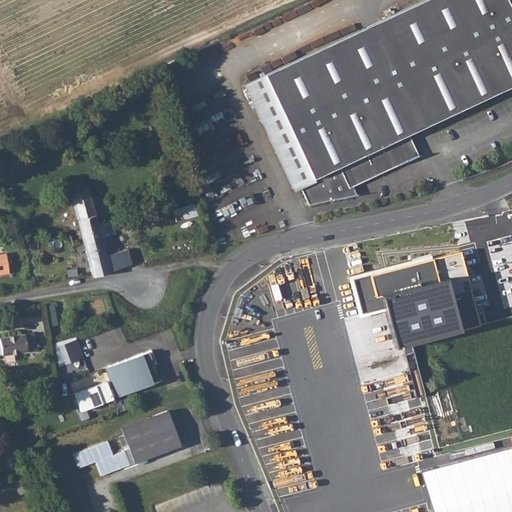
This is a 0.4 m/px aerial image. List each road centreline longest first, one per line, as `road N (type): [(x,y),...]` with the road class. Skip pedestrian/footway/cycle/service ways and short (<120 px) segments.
road 1 (residential): [(511,182),(453,205),(254,252),(226,275),(206,355),(261,511)]
road 2 (unknown): [(353,511),(367,470),(344,339),(352,291),(374,257),(467,236)]
road 3 (track): [(287,0),(0,134)]
road 4 (residential): [(0,302),(114,281),(145,287)]
